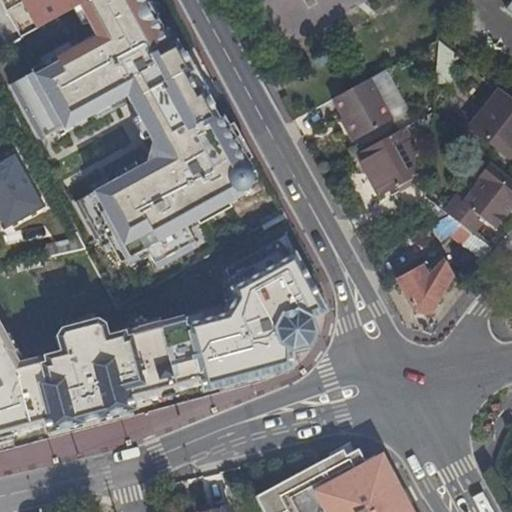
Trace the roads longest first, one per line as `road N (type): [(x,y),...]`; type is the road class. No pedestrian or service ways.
road 1 (secondary): [(399,383),(198,0)]
road 2 (secondary): [(126,466),(260,417)]
road 3 (secondary): [(260,417),(311,424),(358,413),(385,385)]
road 4 (secondary): [(385,385),(350,376),(302,391),(260,417)]
road 5 (secondary): [(0,497),(126,466)]
road 6 (residential): [(463,376),(463,339),(511,270)]
